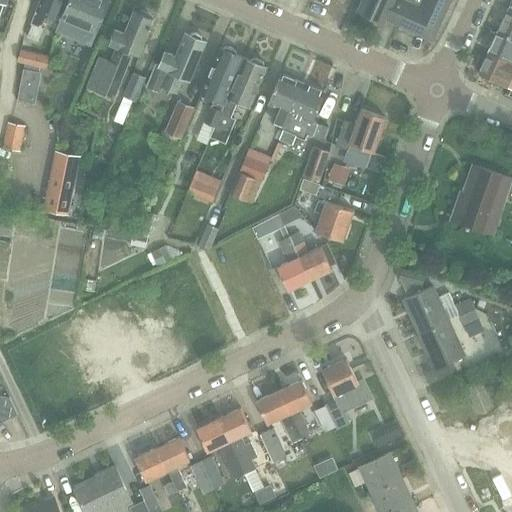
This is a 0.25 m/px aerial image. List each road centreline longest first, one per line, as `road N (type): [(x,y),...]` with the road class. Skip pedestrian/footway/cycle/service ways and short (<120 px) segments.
road 1 (tertiary): [(0,470),(362,303)]
road 2 (tertiary): [(362,303),(435,84)]
road 3 (residential): [(460,511),(362,303)]
road 4 (residential): [(435,84),(231,0)]
